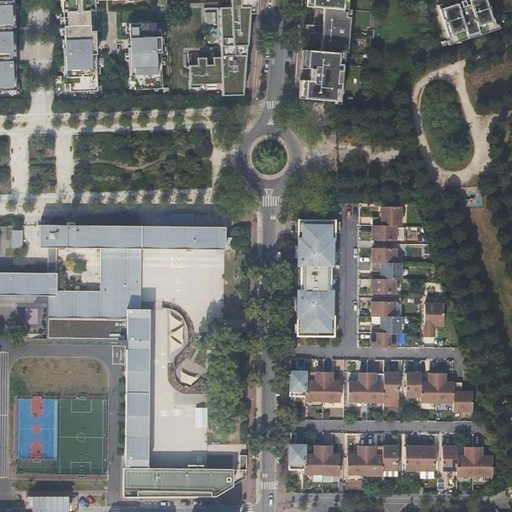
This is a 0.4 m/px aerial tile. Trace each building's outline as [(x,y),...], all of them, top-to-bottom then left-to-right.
[(0,0),(0,27),(11,27),(14,27),(13,0),(0,0)] [(61,0),(62,12),(63,12),(64,41),(95,40),(95,36),(93,36),(92,11),(94,11),(93,0),(61,0)] [(221,84),(222,96),(234,95),(234,91),(243,90),(248,19),(249,14),(249,7),(256,7),(256,0),(229,0),(230,7),(204,8),(204,24),(219,24),(222,24),(223,37),(220,37),(220,57),(213,57),(213,64),(206,65),(206,57),(197,58),(197,65),(189,65),(190,88),(201,88),(201,85),(205,85),(205,88),(216,87),(217,84),(221,84)] [(305,79),(304,91),(340,80),(341,71),(345,71),(345,65),(341,64),(342,52),(348,53),(349,46),(352,46),(355,17),(351,16),(351,9),(345,9),(345,0),(310,0),(310,6),(328,7),(327,26),(330,26),(330,30),(330,32),(327,32),(325,50),(307,48),(306,67),(309,68),(308,79),(305,79)] [(463,34),(464,39),(477,35),(476,32),(480,30),(481,34),(488,32),(486,27),(498,23),(491,0),(471,0),(468,1),(468,0),(464,0),(460,2),(459,0),(453,0),(441,4),(451,38),(463,34)] [(486,27),(488,32),(501,28),(500,22),(498,23),(486,27)] [(155,23),(129,24),(129,38),(128,38),(129,82),(134,82),(135,90),(162,89),(160,29),(155,29),(155,23)] [(0,34),(0,90),(16,90),(15,63),(12,63),(12,57),(15,57),(15,34),(11,34),(0,34)] [(451,43),(464,39),(463,34),(451,38),(450,38),(451,43)] [(64,41),(63,41),(63,48),(96,47),(95,40),(64,41)] [(96,47),(63,48),(64,84),(69,84),(69,92),(97,91),(96,47)] [(340,80),(304,91),(304,92),(303,96),(338,99),(339,89),(344,89),(344,83),(340,82),(340,80)] [(372,217),(372,226),(396,226),(400,226),(401,207),(381,207),(381,218),(372,217)] [(297,335),(331,336),(331,317),(331,291),(329,291),(329,265),(331,265),(331,240),(331,233),(333,233),(340,233),(340,222),(333,222),(298,221),(298,265),(301,265),(301,291),(297,291),(297,335)] [(48,247),(47,272),(0,272),(0,294),(46,295),(47,317),(126,318),(124,496),(216,496),(233,486),(233,469),(146,468),(149,309),(139,308),(140,248),(224,249),(224,238),(224,227),(73,225),(73,222),(66,222),(66,224),(39,224),(39,247),(48,247)] [(396,226),(372,226),(372,241),(395,241),(396,226)] [(12,247),(22,247),(23,230),(13,230),(12,247)] [(224,238),(224,249),(232,249),(232,238),(224,238)] [(371,248),(371,263),(395,263),(395,248),(371,248)] [(401,280),(401,263),(395,263),(371,263),(371,271),(381,271),(382,271),(382,270),(384,270),(384,279),(395,280),(401,280)] [(381,279),(371,279),(371,294),(395,294),(395,280),(384,279),(381,279)] [(371,301),(371,316),(380,316),(383,317),(395,317),(395,302),(371,301)] [(434,322),(443,323),(443,304),(424,304),(423,337),(434,337),(434,325),(434,322)] [(371,324),(371,333),(395,333),(400,333),(400,317),(395,317),(383,317),(383,326),(381,326),(381,325),(380,325),(371,324)] [(371,348),(395,348),(395,333),(371,333),(371,348)] [(172,366),(191,379),(199,367),(180,354),(172,366)] [(330,360),(332,370),(342,368),(341,359),(330,360)] [(290,372),(289,396),(304,396),(304,381),(304,372),(290,372)] [(304,396),(304,401),(323,401),(323,372),(315,372),(315,381),(304,381),(304,396)] [(323,401),(323,402),(340,402),(340,385),(330,385),(330,382),(332,382),(332,372),(323,372),(323,401)] [(366,401),(367,373),(359,372),(359,382),(348,382),(347,401),(366,401)] [(366,402),(383,402),(383,396),(383,385),(374,385),(374,383),(375,383),(375,382),(375,373),(367,373),(366,401),(366,402)] [(398,373),(383,373),(383,382),(383,385),(383,396),(398,397),(398,373)] [(420,382),(420,373),(405,373),(405,397),(420,397),(420,385),(420,382)] [(420,402),(436,403),(436,373),(428,373),(428,382),(428,383),(430,383),(430,385),(420,385),(420,397),(420,402)] [(436,403),(453,403),(453,385),(443,385),(443,383),(445,383),(445,382),(445,373),(436,373),(436,403)] [(453,403),(452,411),(472,411),(472,392),(461,392),(461,383),(453,382),(453,385),(453,403)] [(289,445),(289,469),(303,469),(304,455),(304,445),(289,445)] [(303,469),(303,474),(322,474),(323,446),(314,445),(314,455),(304,455),(303,469)] [(322,474),(322,475),(339,475),(339,458),(330,458),(330,455),(331,455),(331,446),(323,446),(322,474)] [(347,474),(366,475),(366,446),(358,446),(358,455),(347,455),(347,474)] [(366,475),(382,475),(382,470),(382,458),(373,458),(373,456),(374,456),(374,446),(366,446),(366,475)] [(397,446),(382,446),(382,455),(382,458),(382,470),(397,470),(397,446)] [(404,470),(419,470),(419,446),(405,446),(404,470)] [(419,446),(419,470),(434,471),(434,447),(419,446)] [(441,471),(456,471),(456,459),(456,456),(456,447),(442,447),(441,471)] [(456,476),(472,476),(473,447),(465,447),(465,456),(465,457),(466,457),(466,459),(456,459),(456,471),(456,476)] [(473,447),(472,476),(492,476),(492,457),(481,456),(481,447),(473,447)]
